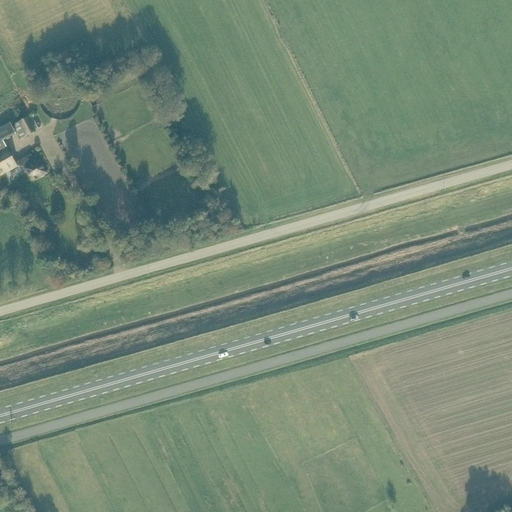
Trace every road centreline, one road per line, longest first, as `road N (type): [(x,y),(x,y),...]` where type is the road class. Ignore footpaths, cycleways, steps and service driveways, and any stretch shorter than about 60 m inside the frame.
road 1 (primary): [(0,417),(511,268)]
road 2 (unclassified): [(0,441),(511,294)]
road 3 (unclassified): [(0,312),(511,165)]
